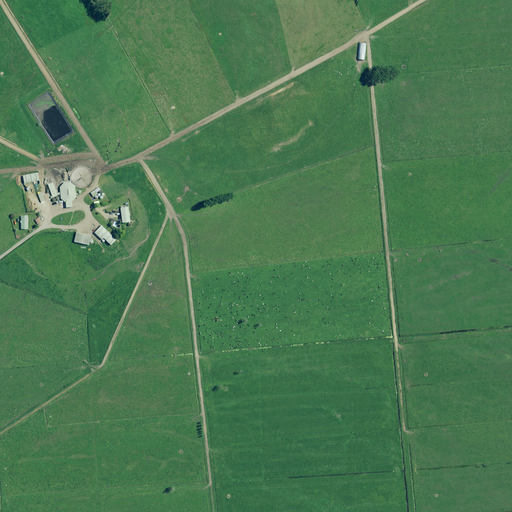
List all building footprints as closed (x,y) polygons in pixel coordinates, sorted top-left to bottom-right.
[(39,180),(38,173),(23,176),(24,183),(39,180)] [(57,195),(53,182),(48,184),(52,197),(57,195)] [(72,207),(71,202),(76,197),(75,186),(70,182),(64,183),(60,187),(60,198),(65,202),(66,208),(72,207)] [(99,189),(98,188),(90,193),(93,197),(97,194),(95,192),(99,189)] [(130,222),(128,206),(120,207),(122,223),(130,222)] [(116,240),(101,226),(94,233),(102,240),(103,238),(111,245),(116,240)] [(91,235),(76,232),(74,242),(89,245),(91,235)]
